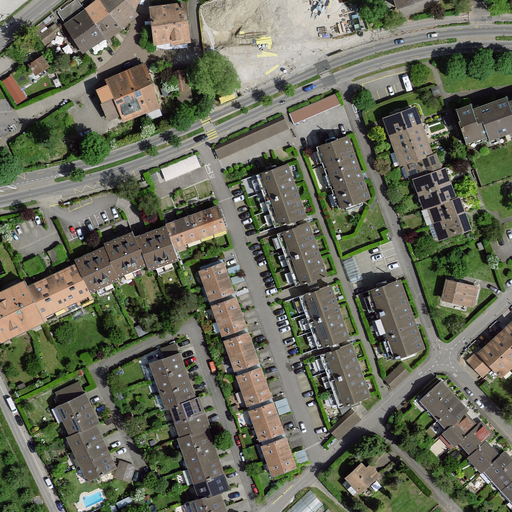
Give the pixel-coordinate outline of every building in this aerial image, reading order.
[(98,0),(86,9),(78,0),(77,0),(61,12),(83,51),(105,36),(106,38),(121,28),(137,13),(133,8),(139,0),(98,0)] [(396,0),(399,8),(423,0),(396,0)] [(187,3),(151,8),(155,43),(192,39),(187,3)] [(40,36),(46,44),(57,36),(51,28),(40,36)] [(49,66),(43,56),(30,64),(36,74),(49,66)] [(109,84),(98,89),(109,119),(122,114),(124,120),(160,105),(147,64),(107,80),(109,84)] [(190,89),(186,70),(173,72),(177,92),(190,89)] [(17,105),(27,98),(12,75),(2,82),(17,105)] [(340,103),(336,93),(289,113),(293,123),(340,103)] [(511,101),(510,102),(509,97),(475,109),(473,104),(458,110),(462,121),(460,121),(469,144),(490,137),(492,141),(511,133),(511,101)] [(415,107),(383,119),(400,165),(432,154),(415,107)] [(288,128),(283,116),(213,147),(218,159),(288,128)] [(341,139),(317,147),(338,210),(363,202),(341,139)] [(199,153),(164,167),(168,179),(204,165),(199,153)] [(406,178),(440,167),(436,154),(402,165),(406,178)] [(287,164),(263,173),(281,224),(306,215),(287,164)] [(444,167),(412,179),(423,208),(455,196),(444,167)] [(428,208),(439,242),(471,231),(460,198),(428,208)] [(172,225),(181,250),(231,233),(222,208),(172,225)] [(309,223),(284,231),(302,284),(327,275),(309,223)] [(171,228),(142,238),(154,272),(183,262),(171,228)] [(136,234),(110,245),(125,280),(152,269),(136,234)] [(110,248),(82,262),(97,294),(125,281),(110,248)] [(222,263),(197,272),(209,304),(233,295),(222,263)] [(95,298),(80,265),(37,284),(52,318),(95,298)] [(478,287),(448,280),(444,300),(474,307),(478,287)] [(399,281),(371,291),(395,359),(423,349),(399,281)] [(0,297),(0,335),(4,343),(49,322),(30,283),(0,297)] [(331,285),(306,294),(325,347),(349,338),(331,285)] [(209,306),(220,339),(246,330),(235,297),(209,306)] [(479,351),(469,360),(484,377),(494,368),(502,377),(511,368),(511,323),(481,353),(479,351)] [(222,341),(233,373),(258,364),(247,333),(222,341)] [(197,398),(178,343),(162,348),(166,357),(152,362),(168,409),(170,408),(174,421),(177,420),(182,437),(180,438),(201,498),(192,501),(195,511),(229,511),(222,492),(231,489),(210,427),(211,427),(201,397),(197,398)] [(352,344),(327,353),(346,405),(370,396),(352,344)] [(403,365),(387,380),(395,388),(410,374),(403,365)] [(234,377),(246,409),(272,400),(260,368),(234,377)] [(443,381),(421,401),(448,430),(444,434),(456,446),(460,443),(472,456),(470,458),(483,473),(485,471),(511,500),(511,457),(507,452),(502,456),(488,441),(495,434),(484,422),(480,426),(468,413),(470,411),(443,381)] [(89,481),(117,468),(97,424),(99,423),(80,382),(58,392),(63,403),(58,406),(72,436),(68,437),(89,481)] [(247,412),(258,444),(284,435),(272,403),(247,412)] [(353,411),(332,431),(340,440),(362,419),(353,411)] [(260,447),(271,478),(295,469),(283,438),(260,447)] [(122,461),(117,477),(132,482),(137,466),(122,461)] [(364,463),(348,477),(362,493),(382,475),(373,465),(369,468),(364,463)] [(311,490),(287,511),(316,511),(324,505),(311,490)]
